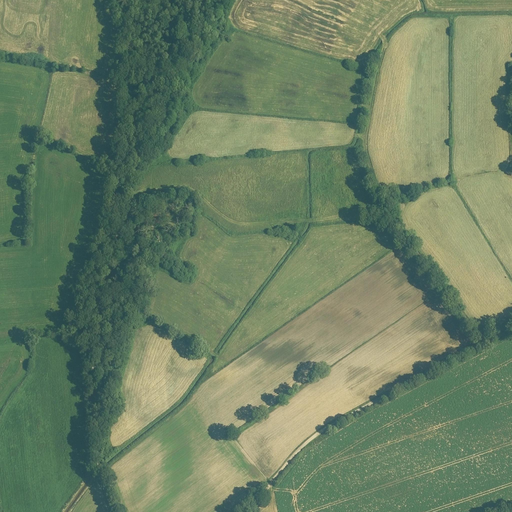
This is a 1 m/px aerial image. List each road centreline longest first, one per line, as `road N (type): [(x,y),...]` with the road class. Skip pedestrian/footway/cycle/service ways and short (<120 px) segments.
road 1 (track): [(111,511),(84,334),(96,286),(121,240),(131,0)]
road 2 (track): [(511,326),(315,434),(245,511)]
